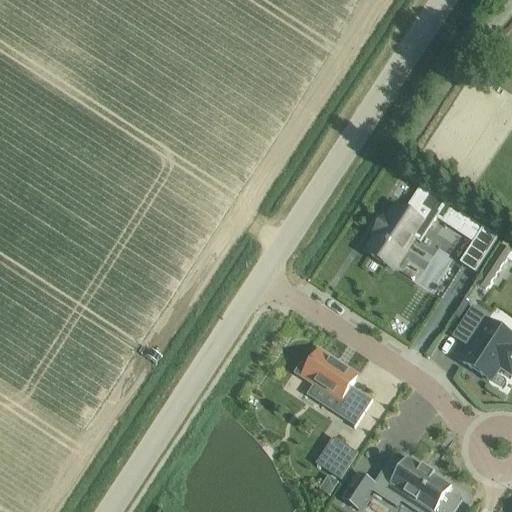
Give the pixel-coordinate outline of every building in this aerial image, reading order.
[(378,238),(367,255),(393,272),(413,241),(421,246),(437,221),(444,226),(455,211),(421,189),(405,213),(397,208),(388,222),(385,220),(375,236),(378,238)] [(483,229),(460,265),(475,275),(498,240),(483,229)] [(503,248),(483,277),(492,283),(506,260),(511,264),(511,255),(510,254),(511,254),(510,254),(511,251),(511,248),(503,243),(500,247),(503,248)] [(473,309),(460,329),(477,341),(471,351),(462,365),(490,383),(499,369),(511,378),(511,376),(511,347),(499,338),(503,332),(487,322),(489,319),(473,309)] [(305,364),(297,375),(338,402),(332,412),(356,427),(354,430),(355,431),(373,403),(352,389),(358,379),(318,353),(309,367),(305,364)] [(334,441),(318,466),(331,475),(347,450),(334,441)] [(359,476),(342,502),(356,511),(359,511),(371,493),(397,510),(401,504),(412,511),(456,511),(462,504),(449,496),(452,490),(434,478),(435,476),(422,468),(421,470),(407,461),(403,466),(392,459),(374,486),(359,476)] [(328,478),(320,492),(329,498),(338,485),(328,478)]
